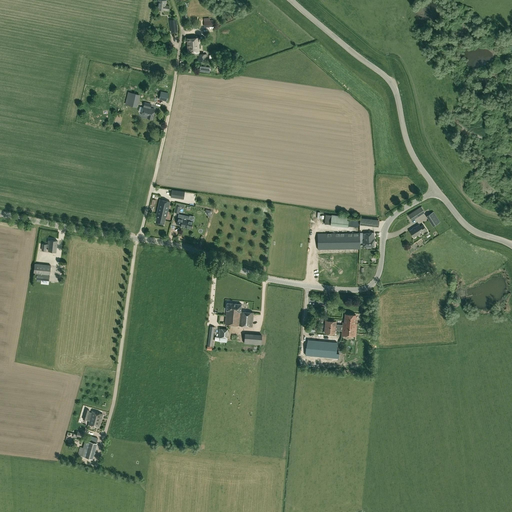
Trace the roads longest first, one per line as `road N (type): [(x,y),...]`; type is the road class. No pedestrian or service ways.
road 1 (tertiary): [(140,239),(272,280),(362,289),(377,275),(390,220),(437,189)]
road 2 (tertiary): [(437,189),(412,154),(391,81),(291,0)]
road 3 (unclassified): [(172,0),(181,40),(140,239)]
road 4 (tertiary): [(0,213),(140,239)]
